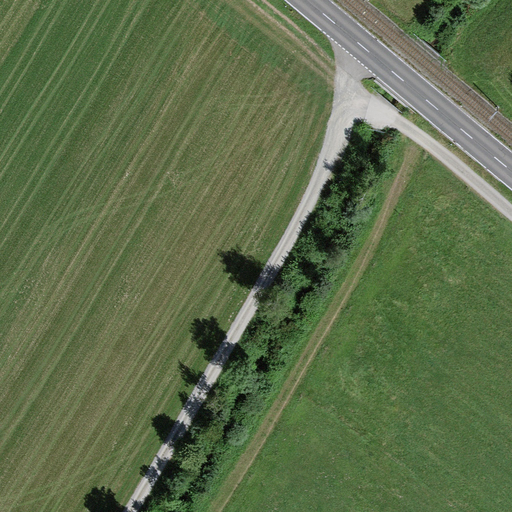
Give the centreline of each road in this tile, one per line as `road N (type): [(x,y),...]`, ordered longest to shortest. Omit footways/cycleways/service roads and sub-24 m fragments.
road 1 (track): [(128,511),(310,210),(353,100)]
road 2 (primary): [(511,170),(309,0)]
road 3 (track): [(511,212),(428,142),(353,100)]
